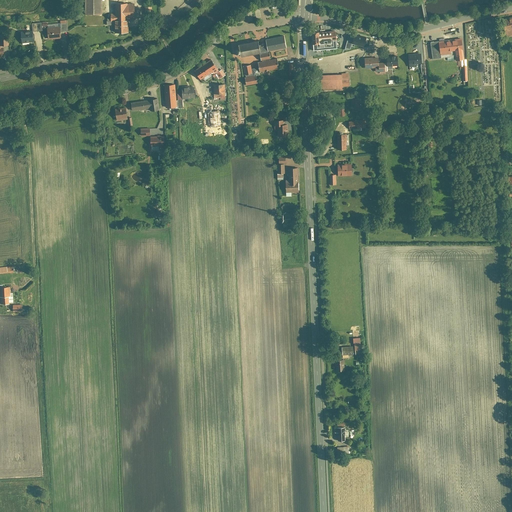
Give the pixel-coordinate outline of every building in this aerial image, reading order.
[(102,0),(84,0),(85,13),(102,12),(102,0)] [(134,17),(133,5),(125,5),(125,2),(115,2),(115,12),(102,12),(102,19),(115,19),(116,32),(128,32),(127,17),(134,17)] [(503,35),(511,33),(511,17),(501,20),(503,35)] [(32,23),(32,30),(42,29),(42,22),(32,23)] [(47,28),(48,39),(61,38),(60,26),(47,28)] [(21,32),(22,42),(34,41),(32,30),(21,32)] [(319,31),(311,31),(312,50),(337,48),(336,31),(319,32),(319,31)] [(352,42),(364,46),(366,37),(354,34),(352,42)] [(265,39),(268,51),(287,47),(284,35),(265,39)] [(455,60),(463,59),(460,37),(432,41),(434,58),(454,55),(455,60)] [(259,39),(236,44),(238,57),(261,53),(259,39)] [(420,54),(409,54),(409,64),(421,64),(420,54)] [(365,68),(379,67),(379,62),(378,57),(364,57),(365,68)] [(260,71),(279,68),(277,58),(258,61),(259,67),(260,71)] [(212,59),(195,70),(200,79),(217,68),(212,59)] [(398,60),(387,61),(387,63),(387,69),(399,69),(398,60)] [(245,74),(253,72),(252,68),(251,64),(243,65),(245,74)] [(253,72),(253,76),(256,75),(261,74),(259,67),(252,68),(253,72)] [(222,68),(216,72),(220,78),(226,74),(222,68)] [(210,73),(201,79),(203,82),(212,76),(210,73)] [(322,90),(342,89),(342,86),(342,74),(321,75),(322,90)] [(258,83),(256,75),(253,76),(245,78),(247,86),(258,83)] [(225,83),(213,84),(214,93),(225,92),(225,83)] [(165,107),(177,106),(176,85),(164,85),(165,107)] [(183,98),(195,97),(195,86),(182,87),(183,93),(183,98)] [(158,98),(131,102),(132,110),(150,108),(150,111),(160,109),(158,98)] [(352,111),(361,111),(361,98),(352,98),(352,111)] [(116,120),(127,119),(125,106),(115,108),(116,120)] [(277,136),(287,136),(286,123),(283,124),(283,119),(274,119),(273,119),(273,125),(276,125),(277,136)] [(349,121),(350,129),(365,128),(364,120),(349,121)] [(337,137),(337,149),(347,149),(346,134),(337,134),(337,137)] [(165,135),(151,136),(151,146),(165,146),(165,135)] [(338,164),(338,175),(352,175),(352,164),(338,164)] [(286,192),(299,192),(298,167),(288,168),(289,179),(286,180),(286,192)] [(283,219),(284,227),(293,227),(292,218),(283,219)] [(0,287),(0,296),(1,297),(9,297),(10,296),(10,287),(0,287)] [(9,297),(1,297),(1,305),(9,304),(9,297)] [(342,347),(342,355),(353,355),(353,346),(342,347)] [(336,371),(345,371),(344,359),(335,360),(336,371)] [(338,441),(345,441),(345,427),(335,427),(335,432),(338,432),(338,441)]
